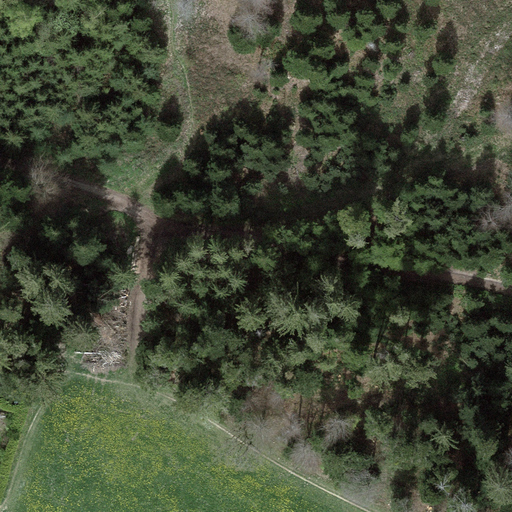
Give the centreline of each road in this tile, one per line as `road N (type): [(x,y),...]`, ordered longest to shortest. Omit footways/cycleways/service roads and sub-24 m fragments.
road 1 (track): [(0,169),(255,253),(511,303)]
road 2 (track): [(203,236),(172,0)]
road 3 (track): [(120,397),(142,214)]
